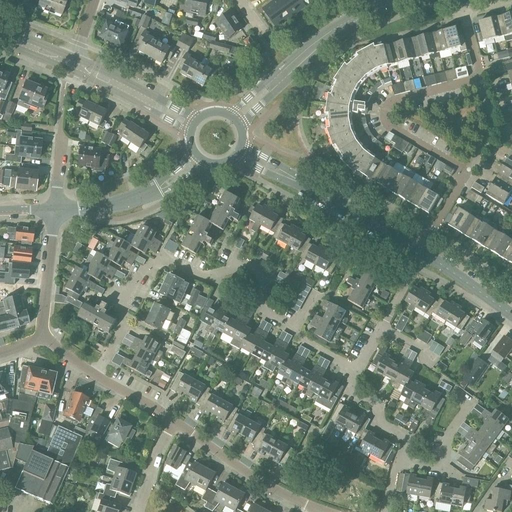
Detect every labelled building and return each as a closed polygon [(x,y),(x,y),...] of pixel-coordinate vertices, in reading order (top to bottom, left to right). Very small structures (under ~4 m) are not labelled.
[(43,11),(49,13),(53,0),(39,0),(37,7),(44,10),(43,11)] [(53,0),(49,13),(53,15),(54,14),(61,16),(67,0),(53,0)] [(145,1),(141,0),(113,0),(141,11),(144,4),(145,1)] [(195,14),(197,0),(187,0),(185,13),(195,14)] [(197,0),(195,14),(205,16),(208,0),(197,0)] [(304,5),(300,0),(280,0),(276,4),(275,2),(263,10),(276,28),(287,20),(286,18),(304,5)] [(118,12),(115,18),(122,21),(125,15),(118,12)] [(216,23),(221,31),(236,22),(234,19),(235,18),(233,16),(231,15),(230,13),(216,23)] [(505,37),(511,35),(511,22),(510,15),(500,18),(505,37)] [(143,17),(139,27),(146,30),(150,20),(143,17)] [(500,18),(489,20),(494,40),(505,37),(500,18)] [(135,19),(131,28),(137,31),(141,22),(135,19)] [(479,44),(494,40),(489,20),(478,23),(481,34),(476,35),(479,44)] [(118,29),(112,43),(121,47),(125,38),(127,39),(129,34),(127,33),(128,33),(127,32),(129,28),(122,24),(117,22),(114,27),(118,29)] [(237,24),(236,22),(221,31),(227,40),(242,30),(240,28),(241,27),(239,24),(237,24)] [(118,29),(114,27),(107,24),(101,38),(102,39),(103,41),(105,42),(107,41),(112,43),(118,29)] [(456,29),(445,31),(450,51),(466,47),(463,38),(459,39),(456,29)] [(435,34),(440,53),(450,51),(445,31),(435,34)] [(151,59),(159,43),(148,37),(149,34),(145,32),(139,43),(143,46),(139,52),(151,59)] [(435,34),(424,37),(429,56),(440,53),(435,34)] [(182,50),(189,38),(183,35),(177,47),(182,50)] [(429,56),(424,37),(414,40),(419,59),(429,56)] [(189,38),(182,50),(188,53),(194,41),(189,38)] [(249,39),(244,43),(251,52),(256,49),(249,39)] [(414,40),(403,42),(408,62),(419,59),(414,40)] [(393,45),(398,64),(408,62),(403,42),(393,45)] [(159,43),(151,59),(162,65),(166,58),(170,60),(176,49),(172,46),(170,49),(159,43)] [(212,43),(210,49),(229,54),(231,48),(212,43)] [(393,45),(382,48),(387,67),(398,64),(393,45)] [(387,67),(382,48),(382,47),(375,49),(374,46),(356,55),(358,58),(347,68),(345,65),(334,82),(337,83),(331,96),(328,95),(325,115),(328,115),(330,129),(327,130),(333,149),(336,147),(344,159),(341,161),(355,175),(357,172),(364,176),(374,159),(364,152),(356,142),(351,132),(349,120),(349,109),(352,97),(358,87),(366,77),(376,71),(385,68),(387,67)] [(193,81),(201,65),(190,59),(191,57),(187,54),(181,66),(184,68),(181,75),(193,81)] [(201,65),(193,81),(204,87),(208,80),(212,82),(219,69),(215,66),(212,71),(201,65)] [(455,72),(457,80),(468,77),(467,71),(461,72),(461,69),(455,70),(455,72)] [(0,99),(1,100),(6,102),(12,86),(6,84),(9,76),(7,76),(7,75),(4,73),(2,74),(0,73),(0,99)] [(405,93),(412,91),(410,82),(404,83),(403,85),(405,93)] [(25,83),(18,101),(16,106),(27,110),(30,105),(37,88),(31,85),(31,84),(28,83),(26,83),(25,83)] [(402,84),(392,86),(392,87),(394,96),(405,93),(403,85),(402,84)] [(37,88),(30,105),(42,110),(47,97),(44,96),(46,91),(42,90),(42,88),(39,87),(37,88)] [(374,87),(369,93),(372,95),(377,90),(374,87)] [(87,102),(86,103),(80,100),(75,112),(77,113),(75,116),(90,122),(97,107),(87,102)] [(5,113),(11,115),(14,106),(9,103),(5,113)] [(361,115),(365,116),(366,106),(354,104),(353,111),(362,112),(361,115)] [(97,107),(90,122),(104,129),(107,123),(103,121),(107,112),(97,107)] [(130,143),(140,129),(125,119),(119,128),(121,129),(118,135),(130,143)] [(140,129),(130,143),(144,152),(147,147),(144,144),(149,136),(140,129)] [(14,147),(19,148),(39,151),(40,149),(41,148),(41,145),(40,144),(40,141),(20,139),(21,132),(15,131),(14,132),(7,131),(7,137),(14,138),(14,134),(16,134),(14,147)] [(105,132),(100,142),(105,144),(110,134),(105,132)] [(106,145),(113,148),(118,138),(111,134),(106,145)] [(408,144),(404,152),(407,154),(412,146),(408,144)] [(39,152),(39,151),(19,148),(14,147),(14,156),(5,155),(4,163),(20,164),(21,158),(38,160),(39,157),(40,156),(40,153),(39,152)] [(80,157),(100,160),(101,150),(81,148),(81,150),(79,150),(78,156),(80,157)] [(106,160),(100,160),(80,157),(79,167),(94,168),(93,172),(105,173),(105,169),(111,169),(112,157),(106,156),(106,160)] [(511,160),(508,158),(503,167),(511,172),(511,160)] [(383,164),(374,159),(364,176),(373,182),(383,164)] [(382,187),(392,170),(383,164),(373,182),(382,187)] [(455,171),(445,165),(442,171),(452,177),(455,171)] [(497,177),(511,185),(511,172),(503,167),(497,177)] [(402,175),(392,170),(382,187),(391,193),(402,175)] [(10,180),(36,183),(36,181),(37,180),(38,177),(37,176),(36,175),(37,174),(37,173),(17,171),(17,172),(11,172),(10,180)] [(391,193),(401,199),(411,181),(402,175),(391,193)] [(492,186),(509,196),(511,191),(511,185),(497,177),(492,186)] [(4,187),(10,188),(15,188),(15,190),(35,192),(35,190),(36,189),(37,186),(36,185),(36,183),(10,180),(4,179),(0,178),(0,185),(4,186),(4,187)] [(420,186),(411,181),(401,199),(410,204),(420,186)] [(484,189),(474,183),(471,188),(481,194),(484,189)] [(410,204),(419,209),(430,192),(420,186),(410,204)] [(509,196),(492,186),(486,196),(503,206),(509,196)] [(479,197),(470,191),(465,198),(475,204),(476,202),(479,197)] [(443,200),(430,192),(419,209),(429,215),(434,206),(439,208),(443,200)] [(212,225),(223,231),(229,221),(232,222),(233,220),(238,222),(241,217),(236,215),(237,212),(234,211),(240,200),(226,193),(209,223),(212,225)] [(260,226),(270,209),(264,206),(263,209),(258,206),(256,209),(251,207),(249,212),(253,215),(250,220),(255,223),(253,228),(258,231),(260,226)] [(448,227),(458,232),(468,215),(455,207),(450,215),(454,217),(448,227)] [(275,212),(270,209),(260,226),(274,234),(275,234),(280,224),(281,224),(283,220),(273,215),(275,212)] [(458,232),(467,238),(480,216),(477,214),(475,219),(468,215),(458,232)] [(483,218),(480,216),(467,238),(476,244),(487,226),(481,222),(483,218)] [(209,223),(198,217),(182,247),(196,255),(202,245),(204,246),(206,244),(211,247),(214,242),(208,239),(210,236),(207,235),(211,228),(222,234),(222,233),(211,227),(212,225),(209,223)] [(275,234),(274,234),(272,238),(288,246),(297,229),(292,226),(290,229),(281,224),(280,224),(275,234)] [(142,226),(137,237),(158,248),(161,243),(154,239),(156,234),(142,226)] [(496,232),(487,226),(476,244),(486,249),(496,232)] [(499,227),(496,232),(486,249),(495,255),(506,237),(509,232),(499,227)] [(14,241),(21,241),(21,244),(31,245),(31,241),(33,240),(33,238),(32,236),(32,231),(16,229),(11,229),(10,234),(15,235),(14,241)] [(303,232),(297,229),(288,246),(302,254),(303,254),(308,244),(309,245),(311,240),(301,235),(303,232)] [(156,254),(158,248),(137,237),(132,246),(131,246),(132,247),(132,248),(145,255),(148,250),(156,254)] [(511,247),(511,241),(506,237),(495,255),(504,260),(511,247)] [(130,252),(132,248),(132,247),(131,246),(132,246),(118,239),(115,244),(110,241),(107,247),(134,261),(137,256),(130,252)] [(300,258),(315,267),(325,249),(319,246),(318,249),(309,245),(308,244),(303,254),(302,254),(300,258)] [(110,254),(107,259),(107,260),(112,262),(111,263),(121,268),(124,263),(132,267),(134,261),(107,247),(105,252),(110,254)] [(8,249),(8,254),(13,254),(12,261),(29,263),(29,261),(30,260),(31,257),(30,257),(29,256),(30,251),(13,249),(8,249)] [(330,252),(325,249),(315,267),(331,275),(338,261),(328,255),(330,252)] [(271,253),(266,250),(261,259),(267,261),(271,253)] [(109,267),(111,263),(112,262),(107,260),(107,259),(98,254),(95,259),(89,256),(87,262),(114,276),(117,271),(109,267)] [(111,282),(114,276),(87,262),(84,266),(89,269),(87,274),(86,274),(91,277),(101,283),(103,277),(111,282)] [(27,279),(28,273),(30,273),(30,267),(28,267),(29,266),(8,264),(8,274),(0,273),(0,284),(14,285),(15,278),(27,279)] [(77,268),(71,279),(89,288),(93,291),(96,286),(88,282),(91,277),(86,274),(87,274),(77,268)] [(347,303),(347,304),(361,312),(379,279),(365,271),(359,281),(356,280),(355,282),(350,280),(347,284),(353,287),(351,290),(354,291),(348,302),(362,309),(361,311),(347,303)] [(165,285),(184,294),(188,286),(183,283),(183,282),(169,276),(169,277),(167,278),(166,281),(166,282),(165,285)] [(286,284),(297,290),(300,284),(289,278),(286,284)] [(86,294),(89,288),(71,279),(66,289),(70,292),(66,299),(61,297),(55,296),(54,304),(63,305),(65,301),(79,309),(82,304),(76,301),(79,297),(80,297),(83,292),(86,294)] [(184,294),(165,285),(163,289),(162,289),(160,292),(161,293),(161,295),(175,301),(175,300),(180,303),(184,294)] [(412,314),(415,309),(426,292),(421,289),(419,292),(414,289),(405,302),(411,306),(407,311),(412,314)] [(193,290),(190,297),(197,300),(200,293),(193,290)] [(383,291),(380,297),(386,301),(389,294),(383,291)] [(431,295),(426,292),(415,309),(430,318),(433,314),(432,314),(439,304),(438,304),(429,298),(431,295)] [(0,332),(28,325),(25,312),(24,313),(19,297),(2,301),(3,305),(0,305),(0,332)] [(190,297),(187,304),(193,307),(197,300),(190,297)] [(440,300),(438,304),(439,304),(432,314),(433,314),(446,323),(457,306),(452,303),(450,306),(440,300)] [(326,315),(340,323),(346,313),(324,301),(321,306),(329,311),(326,315)] [(108,305),(103,303),(100,308),(98,306),(96,309),(86,304),(78,318),(109,335),(117,320),(106,315),(108,312),(105,310),(108,305)] [(210,334),(225,307),(220,304),(216,312),(210,309),(202,323),(208,326),(205,331),(210,334)] [(153,312),(151,315),(171,324),(175,315),(169,313),(170,312),(156,306),(155,307),(154,307),(152,310),(153,312)] [(462,310),(457,306),(446,323),(461,332),(470,319),(460,312),(462,310)] [(230,310),(225,307),(210,334),(215,336),(218,331),(223,334),(231,320),(226,317),(230,310)] [(165,335),(171,324),(151,315),(150,318),(148,319),(147,322),(148,323),(147,324),(161,330),(160,332),(165,335)] [(223,334),(233,340),(245,318),(240,315),(236,323),(231,320),(223,334)] [(316,316),(313,321),(340,336),(343,331),(338,328),(340,323),(326,315),(323,320),(316,316)] [(409,320),(402,317),(395,330),(402,334),(409,320)] [(250,321),(245,318),(233,340),(242,345),(243,345),(249,335),(251,331),(246,328),(250,321)] [(180,320),(177,327),(183,330),(186,322),(180,320)] [(337,341),(340,336),(313,321),(310,326),(318,331),(315,336),(329,343),(332,338),(337,341)] [(483,321),(473,334),(480,338),(478,340),(481,342),(482,340),(484,342),(494,329),(483,321)] [(174,333),(179,336),(177,341),(175,340),(173,345),(183,350),(186,345),(192,334),(183,330),(177,327),(174,333)] [(240,349),(251,354),(263,333),(257,330),(253,337),(249,335),(243,345),(242,345),(240,349)] [(416,339),(421,342),(426,334),(422,331),(416,339)] [(268,336),(263,333),(251,354),(261,360),(268,346),(264,343),(268,336)] [(465,333),(458,343),(464,347),(471,337),(465,333)] [(432,337),(426,334),(421,342),(427,346),(432,337)] [(136,339),(133,344),(160,359),(163,354),(158,351),(161,345),(147,338),(144,343),(136,339)] [(450,348),(455,341),(450,338),(446,345),(450,348)] [(494,353),(491,357),(496,360),(499,356),(504,360),(511,349),(511,342),(509,342),(504,338),(493,352),(494,353)] [(263,368),(268,371),(283,344),(277,341),(273,348),(268,346),(261,360),(266,363),(263,368)] [(433,353),(438,345),(434,343),(429,351),(433,353)] [(138,353),(136,358),(150,366),(153,361),(158,364),(160,359),(133,344),(131,349),(138,353)] [(288,347),(283,344),(268,371),(273,373),(276,368),(280,370),(281,371),(286,360),(287,361),(289,357),(284,354),(288,347)] [(433,353),(438,357),(443,348),(438,345),(433,353)] [(173,346),(170,352),(183,359),(186,353),(173,346)] [(385,377),(393,363),(389,361),(390,358),(385,354),(380,363),(374,360),(372,365),(377,368),(375,372),(385,377)] [(281,383),(286,386),(300,358),(295,356),(291,363),(287,361),(286,360),(281,371),(280,370),(278,375),(284,377),(281,383)] [(150,366),(136,358),(133,363),(125,359),(122,364),(149,379),(152,374),(147,371),(150,366)] [(306,361),(300,358),(286,386),(291,388),(294,383),(299,386),(306,371),(302,369),(306,361)] [(393,363),(385,377),(391,380),(388,385),(393,388),(407,361),(402,358),(398,366),(393,363)] [(472,387),(487,366),(478,359),(463,381),(472,387)] [(407,361),(393,388),(398,391),(401,386),(405,388),(406,388),(409,382),(409,383),(414,374),(409,371),(413,364),(407,361)] [(436,370),(442,373),(446,368),(440,364),(436,370)] [(7,429),(7,430),(10,443),(18,445),(22,446),(30,418),(29,418),(35,398),(41,372),(28,369),(22,367),(18,393),(17,402),(11,401),(10,411),(7,429)] [(306,371),(299,386),(304,388),(301,394),(306,396),(320,369),(315,367),(311,374),(306,371)] [(326,372),(320,369),(306,396),(311,399),(314,394),(319,397),(326,382),(322,380),(326,372)] [(58,394),(51,392),(55,375),(41,372),(35,398),(38,399),(36,405),(45,407),(42,420),(51,423),(58,394)] [(501,381),(507,385),(511,377),(511,375),(507,372),(501,381)] [(187,396),(195,381),(180,373),(170,391),(181,396),(183,393),(187,396)] [(226,378),(233,382),(236,377),(229,373),(226,378)] [(195,381),(187,396),(192,398),(190,401),(200,407),(201,407),(208,394),(210,390),(195,381)] [(331,385),(326,382),(319,397),(315,403),(331,412),(344,388),(333,382),(331,385)] [(408,407),(420,385),(415,382),(414,385),(409,383),(409,382),(406,388),(405,388),(400,396),(406,399),(403,405),(408,407)] [(426,388),(420,385),(408,407),(413,410),(416,405),(421,408),(429,393),(424,391),(426,388)] [(250,396),(258,400),(262,392),(254,388),(250,396)] [(66,408),(63,416),(78,422),(84,407),(85,408),(86,404),(85,404),(86,400),(84,397),(79,395),(78,396),(74,394),(74,393),(73,393),(66,408)] [(429,393),(421,408),(431,413),(431,414),(431,415),(432,416),(432,418),(433,418),(435,420),(445,401),(440,398),(441,396),(435,393),(434,396),(429,393)] [(200,407),(199,408),(198,411),(208,416),(210,413),(215,416),(218,409),(222,402),(208,394),(201,407),(200,407)] [(218,409),(215,416),(219,419),(218,422),(227,427),(225,431),(226,431),(238,410),(222,402),(218,409)] [(345,430),(353,416),(348,413),(350,410),(340,404),(337,408),(330,422),(321,438),(327,442),(336,425),(345,430)] [(238,410),(226,431),(236,437),(238,434),(242,436),(250,422),(236,414),(238,410)] [(482,415),(502,430),(509,420),(496,411),(492,416),(485,410),(482,415)] [(358,418),(353,416),(345,430),(359,438),(360,438),(364,430),(365,431),(370,420),(360,415),(358,418)] [(495,439),(502,430),(482,415),(478,420),(485,425),(482,430),(495,439)] [(83,438),(97,445),(110,422),(98,416),(96,418),(93,417),(83,438)] [(50,424),(41,421),(37,435),(47,438),(50,424)] [(109,436),(106,442),(118,449),(121,443),(129,428),(117,421),(109,436)] [(250,422),(242,436),(247,439),(245,442),(255,447),(262,433),(263,434),(265,430),(250,422)] [(306,432),(309,427),(302,423),(299,428),(306,432)] [(18,445),(14,460),(25,465),(22,472),(14,490),(19,492),(51,506),(53,502),(63,481),(68,470),(68,469),(70,470),(74,460),(78,449),(80,444),(81,439),(58,429),(54,436),(46,455),(34,449),(32,448),(22,446),(18,445)] [(491,444),(495,439),(482,430),(479,434),(472,429),(468,434),(493,452),(496,448),(491,444)] [(0,471),(12,468),(14,460),(18,445),(10,443),(7,430),(0,431),(0,471)] [(365,431),(364,430),(360,438),(359,438),(354,447),(370,456),(377,442),(373,439),(374,436),(365,431)] [(262,433),(255,447),(253,451),(263,457),(265,454),(270,456),(277,442),(263,434),(262,433)] [(490,457),(493,452),(468,434),(465,439),(472,444),(468,448),(481,458),(485,453),(490,457)] [(44,449),(46,441),(38,438),(37,440),(34,439),(35,438),(26,435),(24,444),(44,449)] [(382,444),(377,442),(370,456),(385,464),(394,447),(384,441),(382,444)] [(277,442),(270,456),(275,459),(273,462),(283,467),(293,450),(277,442)] [(178,482),(184,472),(186,467),(181,464),(187,453),(184,451),(180,451),(175,448),(166,466),(172,469),(170,477),(178,482)] [(463,466),(467,470),(470,472),(474,467),(481,458),(468,448),(465,453),(462,451),(459,456),(460,457),(456,462),(463,466)] [(113,480),(132,486),(133,482),(135,479),(137,475),(123,471),(125,465),(110,460),(106,470),(115,474),(113,480)] [(184,472),(178,482),(176,486),(185,491),(190,484),(196,487),(205,469),(201,467),(199,464),(195,462),(189,474),(184,472)] [(207,503),(213,492),(207,489),(216,473),(213,472),(209,471),(205,469),(196,487),(206,492),(201,500),(207,503)] [(402,495),(419,498),(422,482),(416,481),(417,478),(405,475),(402,495)] [(454,491),(451,507),(463,509),(464,503),(469,504),(472,490),(472,487),(477,488),(478,481),(462,478),(460,488),(459,492),(454,491)] [(422,482),(419,498),(435,501),(434,504),(435,504),(439,482),(427,479),(427,483),(422,482)] [(103,495),(110,498),(114,499),(116,493),(129,498),(131,494),(130,490),(132,486),(113,480),(111,486),(106,485),(103,495)] [(439,482),(435,504),(451,507),(454,491),(449,490),(449,486),(439,484),(439,482)] [(213,492),(207,503),(216,508),(219,504),(225,507),(234,490),(231,488),(228,484),(225,483),(218,495),(213,492)] [(499,487),(499,490),(494,490),(492,502),(486,501),(484,511),(491,511),(502,511),(504,504),(507,505),(508,502),(510,502),(511,493),(511,490),(511,486),(503,485),(499,487)] [(240,511),(237,510),(245,494),(242,492),(238,492),(234,490),(225,507),(233,511),(240,511)] [(110,498),(103,495),(99,494),(97,500),(100,501),(97,511),(118,511),(120,511),(121,508),(108,504),(110,498)] [(262,511),(263,510),(260,508),(257,505),(254,503),(249,511),(262,511)]
